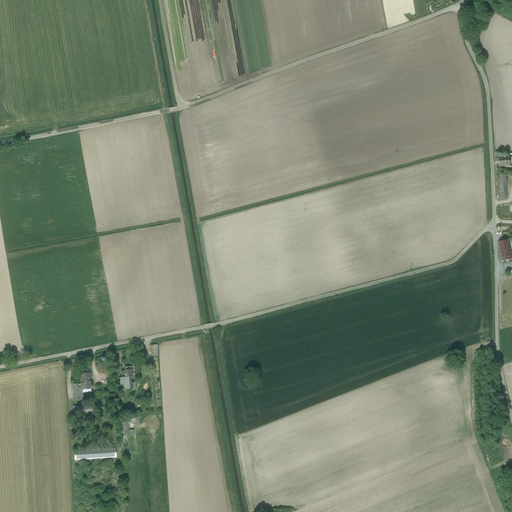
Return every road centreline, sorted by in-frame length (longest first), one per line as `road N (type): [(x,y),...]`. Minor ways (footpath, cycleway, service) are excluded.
road 1 (unclassified): [(494,220),(447,263),(204,327)]
road 2 (track): [(459,2),(180,107)]
road 3 (residential): [(494,220),(487,87),(466,43),(463,0)]
road 4 (unclassified): [(0,366),(204,327)]
road 5 (residential): [(511,419),(498,354),(494,220)]
road 6 (track): [(164,111),(0,144)]
